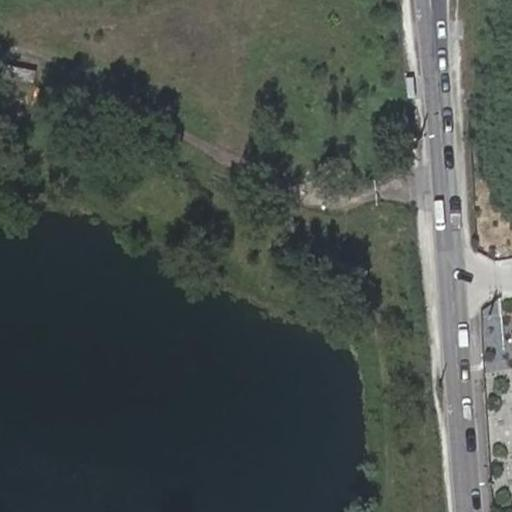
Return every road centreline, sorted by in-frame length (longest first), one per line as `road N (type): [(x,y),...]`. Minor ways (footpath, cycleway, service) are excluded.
road 1 (secondary): [(430,0),(476,511)]
road 2 (track): [(449,186),(397,185),(326,211),(0,49)]
